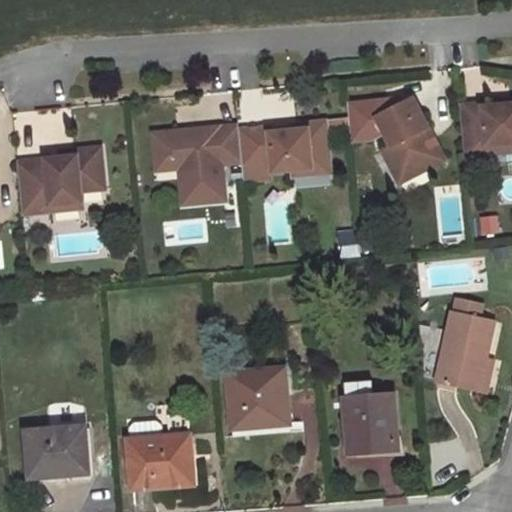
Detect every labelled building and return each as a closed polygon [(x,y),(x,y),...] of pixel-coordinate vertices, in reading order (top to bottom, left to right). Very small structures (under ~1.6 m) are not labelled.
[(376,118),(405,103),(403,99),(347,104),(351,141),(386,137),(376,118)] [(405,103),(376,118),(386,137),(391,146),(382,150),(396,176),(424,162),(427,168),(444,159),(413,99),(405,103)] [(483,105),(459,107),(464,157),(486,155),(485,146),(511,143),(511,105),(483,108),(483,105)] [(313,165),(331,163),(327,122),(307,124),(308,130),(271,134),(271,128),(239,131),(242,163),(242,166),(250,165),(273,163),(274,173),(313,169),(313,165)] [(223,165),(242,163),(239,131),(238,126),(208,129),(208,133),(200,133),(200,129),(154,134),(157,162),(175,160),(185,169),(185,174),(180,174),(183,205),(226,201),(223,165)] [(511,143),(485,146),(486,155),(511,152),(511,143)] [(61,159),(17,164),(22,216),(52,212),(51,206),(82,203),(80,193),(105,190),(101,149),(75,152),(75,158),(61,159)] [(175,160),(157,162),(158,171),(175,169),(175,160)] [(424,162),(396,176),(399,183),(427,168),(424,162)] [(273,163),(250,165),(252,181),(275,179),(274,173),(273,163)] [(331,163),(313,165),(313,169),(314,175),(332,173),(331,163)] [(250,165),(242,166),(243,182),(252,181),(250,165)] [(82,203),(51,206),(52,212),(82,209),(82,203)] [(499,215),(477,216),(478,234),(500,233),(499,215)] [(358,229),(337,230),(339,258),(360,257),(358,229)] [(510,247),(496,249),(496,259),(511,257),(510,247)] [(326,267),(316,268),(317,285),(337,284),(336,275),(327,276),(326,267)] [(479,305),(455,300),(452,312),(476,318),(479,305)] [(476,318),(452,312),(437,383),(480,392),(487,359),(495,322),(476,318)] [(494,360),(487,359),(480,392),(487,394),(494,360)] [(285,369),(228,374),(233,429),(253,428),(252,422),(289,419),(285,369)] [(371,382),(347,384),(348,400),(373,398),(371,382)] [(348,400),(347,400),(351,452),(397,449),(393,397),(373,398),(348,400)] [(189,415),(168,416),(170,437),(191,435),(189,415)] [(162,427),(157,421),(135,422),(130,429),(131,440),(128,440),(132,490),(194,485),(191,435),(170,437),(163,438),(162,427)] [(85,427),(27,432),(31,478),(89,474),(85,427)]
